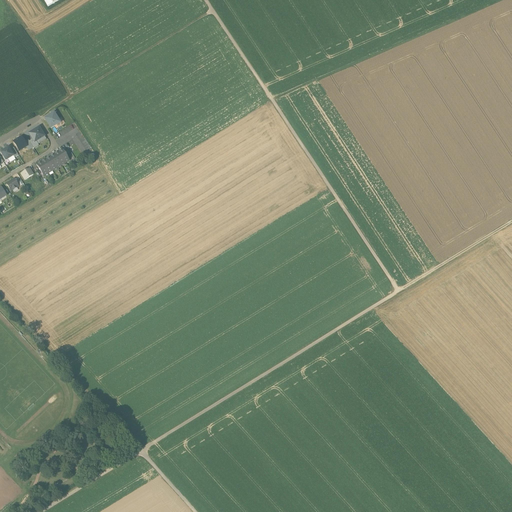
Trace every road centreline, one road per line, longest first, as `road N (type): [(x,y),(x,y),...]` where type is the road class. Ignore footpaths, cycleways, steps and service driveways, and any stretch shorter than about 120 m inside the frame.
road 1 (track): [(42,511),(397,292),(205,0)]
road 2 (track): [(0,297),(194,511)]
road 3 (track): [(270,98),(502,0)]
road 4 (track): [(38,118),(212,10)]
road 5 (track): [(397,292),(511,221)]
